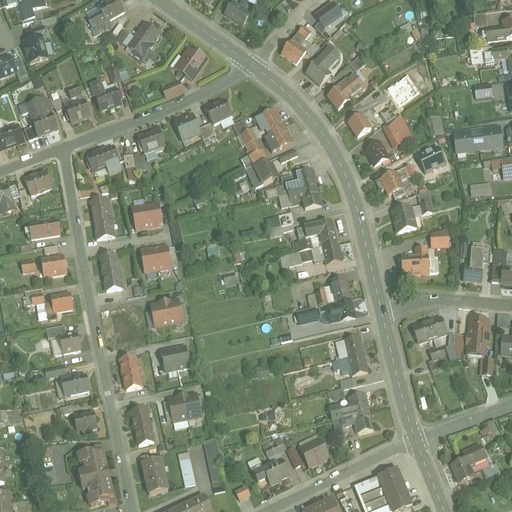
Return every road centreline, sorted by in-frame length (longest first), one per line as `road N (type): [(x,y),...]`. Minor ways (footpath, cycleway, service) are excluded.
road 1 (residential): [(63,150),(136,511)]
road 2 (secondary): [(252,65),(301,108),(342,169),(381,313)]
road 3 (residential): [(252,65),(63,150)]
road 4 (residential): [(415,442),(267,511)]
road 5 (secondary): [(381,313),(415,442)]
road 6 (residential): [(381,313),(443,301),(511,306)]
